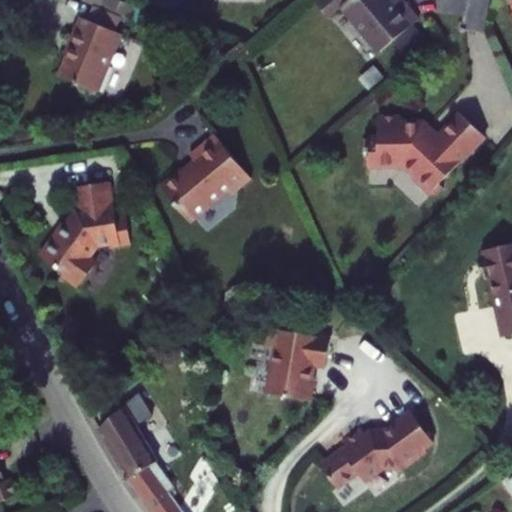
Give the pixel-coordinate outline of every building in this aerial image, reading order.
[(322,0),(317,4),(329,19),(342,9),(377,55),(418,24),(401,1),(399,2),(396,0),(322,0)] [(118,14),(91,2),(85,16),(76,12),(60,49),(64,51),(53,74),(71,82),(75,90),(84,95),(91,93),(104,61),(106,62),(120,31),(112,27),(118,14)] [(413,52),(430,37),(419,24),(402,39),(413,52)] [(488,138),(464,115),(440,141),(433,141),(427,135),(431,130),(425,125),(404,125),(404,119),(381,119),(381,140),(371,140),(371,151),(370,151),(368,152),(368,154),(368,157),(369,158),(371,159),(371,169),(409,168),(418,177),(418,183),(433,197),(440,197),(447,190),(443,186),(488,138)] [(253,178),(216,134),(191,154),(197,161),(183,172),(182,170),(162,186),(192,222),(230,190),(238,190),(253,178)] [(113,205),(109,181),(78,186),(82,210),(79,211),(68,225),(66,223),(42,255),(65,272),(62,276),(79,289),(98,264),(89,257),(99,244),(113,242),(114,245),(132,242),(128,217),(118,218),(116,205),(113,205)] [(511,244),(483,251),(485,261),(478,262),(481,276),(488,274),(503,336),(511,333),(511,244)] [(314,336),(272,329),(269,348),(277,349),(269,395),(312,402),(316,379),(314,379),(316,366),(328,368),(333,337),(315,333),(314,336)] [(150,419),(137,397),(101,429),(129,480),(151,511),(188,511),(157,472),(160,469),(137,429),(150,419)] [(437,445),(413,413),(387,432),(372,433),(368,436),(364,430),(345,444),(347,447),(321,465),(339,489),(360,474),(366,483),(385,469),(399,469),(401,472),(437,445)] [(0,505),(8,503),(2,484),(0,484),(0,505)]
